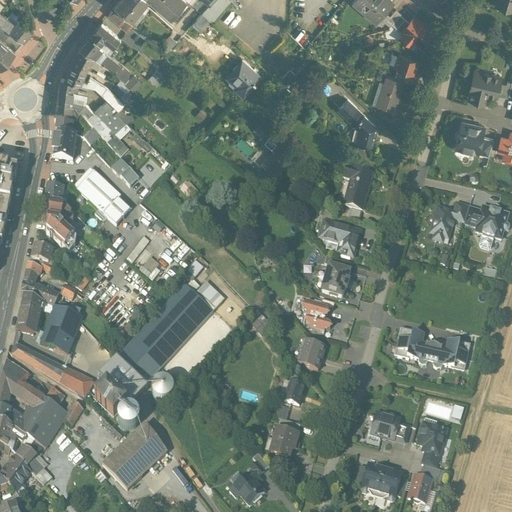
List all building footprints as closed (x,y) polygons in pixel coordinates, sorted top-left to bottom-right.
[(148,0),(119,0),(115,6),(128,17),(134,23),(136,24),(144,13),(148,8),(144,5),(148,0)] [(149,0),(171,19),(176,24),(192,6),(192,5),(196,0),(203,0),(209,5),(213,0),(149,0)] [(213,0),(209,5),(201,14),(212,24),(232,0),(213,0)] [(353,0),(352,2),(376,23),(385,13),(394,3),(390,0),(353,0)] [(511,0),(497,0),(496,6),(511,10),(511,0)] [(115,6),(107,15),(128,31),(134,23),(128,17),(115,6)] [(390,18),(387,21),(392,25),(399,16),(400,15),(396,11),(390,18)] [(20,19),(15,25),(11,21),(0,12),(0,24),(9,32),(23,42),(33,30),(20,19)] [(390,18),(385,13),(376,23),(381,27),(387,21),(390,18)] [(19,16),(16,15),(11,21),(15,25),(20,19),(19,16)] [(200,15),(192,25),(199,31),(208,20),(200,15)] [(408,24),(399,16),(392,25),(401,33),(402,32),(408,24)] [(421,24),(414,18),(408,24),(402,32),(405,35),(403,37),(411,45),(413,42),(420,48),(432,34),(425,28),(427,27),(422,22),(421,24)] [(0,24),(0,38),(15,51),(23,42),(9,32),(0,24)] [(100,24),(79,49),(89,55),(95,47),(98,49),(104,41),(111,47),(113,48),(120,39),(100,24)] [(159,45),(166,51),(175,41),(168,35),(159,45)] [(0,67),(1,68),(15,51),(0,38),(0,67)] [(111,47),(104,41),(98,49),(91,57),(99,62),(105,66),(117,75),(122,67),(105,54),(111,47)] [(95,47),(89,55),(79,49),(72,64),(87,70),(90,63),(102,71),(105,66),(99,62),(91,57),(98,49),(95,47)] [(161,74),(138,52),(129,61),(153,83),(161,74)] [(419,62),(398,55),(394,67),(397,68),(414,74),(415,74),(419,62)] [(240,59),(235,65),(236,67),(226,77),(237,87),(235,89),(243,97),(254,84),(255,85),(257,84),(253,81),(258,75),(240,59)] [(87,70),(72,64),(64,81),(78,84),(95,88),(105,97),(106,98),(112,104),(118,110),(124,105),(107,88),(89,77),(87,82),(83,80),(87,70)] [(414,74),(397,68),(396,74),(412,79),(414,74)] [(500,78),(475,72),(472,84),(471,84),(470,86),(471,87),(470,91),(471,91),(469,99),(486,103),(487,95),(495,97),(500,78)] [(412,79),(396,74),(394,79),(404,82),(411,85),(412,79)] [(394,79),(386,77),(377,106),(392,111),(397,96),(399,97),(404,82),(394,79)] [(64,81),(61,80),(59,88),(57,103),(71,106),(73,97),(86,100),(87,94),(77,92),(78,84),(64,81)] [(130,88),(122,80),(116,86),(126,93),(130,88)] [(106,98),(105,97),(99,103),(106,109),(112,104),(106,98)] [(376,128),(347,101),(338,110),(359,130),(356,142),(372,146),(376,128)] [(71,106),(57,103),(54,122),(56,123),(55,131),(72,134),(73,124),(69,123),(70,118),(77,121),(80,114),(74,106),(71,106)] [(107,128),(95,115),(95,116),(92,113),(84,119),(107,145),(116,138),(118,141),(127,133),(128,134),(130,132),(117,119),(107,128)] [(484,127),(461,122),(459,132),(458,132),(456,134),(455,136),(455,138),(456,141),(457,141),(455,149),(478,155),(482,137),(484,127)] [(259,150),(264,156),(270,151),(271,152),(278,146),(260,125),(250,134),(261,148),(259,150)] [(93,130),(84,139),(91,147),(101,139),(93,130)] [(72,134),(55,131),(51,157),(72,160),(73,152),(76,152),(78,140),(75,140),(75,135),(72,134)] [(511,133),(510,133),(508,140),(501,138),(497,151),(504,153),(509,162),(511,160),(511,133)] [(494,140),(482,137),(478,155),(489,157),(494,140)] [(146,175),(156,171),(151,160),(141,165),(146,175)] [(122,164),(113,172),(117,176),(126,168),(122,164)] [(15,170),(0,166),(0,201),(8,203),(8,202),(15,170)] [(372,176),(355,171),(354,172),(346,169),(343,180),(352,182),(350,183),(349,184),(349,186),(349,188),(350,190),(348,189),(344,202),(346,203),(344,207),(351,209),(352,208),(362,210),(372,176)] [(107,185),(95,174),(77,192),(99,212),(107,220),(117,229),(131,213),(119,203),(122,199),(113,190),(115,188),(109,182),(107,185)] [(54,185),(54,187),(47,186),(45,202),(51,203),(61,205),(64,186),(54,185)] [(0,243),(1,244),(1,243),(2,243),(10,203),(8,202),(8,203),(0,201),(0,243)] [(61,205),(51,203),(49,219),(61,221),(60,225),(71,235),(74,216),(61,205)] [(469,209),(456,205),(454,215),(452,222),(464,225),(469,209)] [(481,212),(469,209),(464,225),(464,226),(476,230),(481,213),(481,212)] [(508,216),(482,209),(481,212),(481,213),(476,230),(475,234),(482,236),(482,239),(493,242),(494,239),(501,241),(503,232),(505,233),(507,232),(509,231),(509,229),(509,227),(507,225),(506,225),(508,216)] [(454,215),(438,210),(434,226),(431,227),(430,231),(431,233),(431,234),(435,235),(434,239),(435,242),(440,243),(442,242),(443,238),(447,239),(450,230),(452,228),(453,227),(453,224),(452,223),(452,222),(454,215)] [(335,220),(325,211),(321,227),(323,227),(333,230),(335,220)] [(84,218),(78,212),(74,216),(81,222),(84,218)] [(107,220),(99,212),(95,217),(103,225),(107,220)] [(61,221),(49,219),(45,239),(67,258),(74,250),(76,240),(71,235),(60,225),(61,221)] [(360,234),(334,226),(333,230),(323,227),(320,240),(340,246),(338,255),(342,257),(346,258),(353,260),(360,234)] [(52,250),(35,246),(32,260),(44,263),(49,264),(52,250)] [(339,264),(330,261),(327,259),(324,267),(330,269),(337,271),(339,264)] [(159,267),(150,260),(143,269),(152,276),(159,267)] [(53,268),(44,263),(41,262),(38,268),(41,269),(49,274),(53,268)] [(38,268),(28,264),(26,273),(38,277),(41,269),(38,268)] [(484,268),(482,276),(495,279),(496,271),(484,268)] [(337,271),(330,269),(323,294),(330,296),(330,297),(337,299),(337,298),(342,300),(344,291),(346,292),(348,283),(347,283),(349,274),(337,271)] [(87,278),(78,290),(82,292),(91,280),(87,278)] [(33,284),(24,281),(21,294),(25,296),(32,299),(32,298),(37,289),(31,287),(33,284)] [(79,294),(65,287),(60,297),(72,302),(74,297),(75,295),(77,297),(79,294)] [(116,360),(146,387),(213,314),(184,287),(116,360)] [(51,295),(37,289),(32,298),(44,304),(54,308),(56,302),(58,300),(51,295)] [(32,299),(25,296),(22,306),(41,309),(40,310),(43,311),(44,304),(32,298),(32,299)] [(335,305),(322,301),(321,307),(327,309),(327,310),(333,312),(335,305)] [(70,308),(56,302),(54,308),(55,309),(67,314),(70,308)] [(321,307),(306,303),(306,305),(302,307),(302,310),(303,313),(303,315),(310,317),(310,318),(306,320),(305,323),(307,326),(310,327),(309,329),(324,334),(324,331),(327,332),(330,331),(331,327),(329,323),(323,322),(324,319),(328,317),(328,314),(327,311),(327,310),(327,309),(321,307)] [(41,309),(22,306),(17,331),(33,335),(35,328),(36,328),(40,310),(41,309)] [(67,314),(55,309),(41,346),(68,357),(82,320),(67,314)] [(424,336),(400,331),(398,340),(399,340),(397,350),(396,350),(394,357),(408,361),(409,359),(418,361),(418,364),(420,366),(422,367),(425,366),(427,365),(428,363),(429,362),(432,363),(433,364),(433,367),(434,369),(436,370),(439,370),(441,369),(442,366),(452,368),(454,359),(456,359),(459,344),(448,341),(446,350),(439,348),(438,348),(436,347),(432,346),(429,346),(422,345),(424,336)] [(325,348),(302,342),(296,365),(319,371),(325,348)] [(94,384),(14,346),(12,354),(79,396),(84,402),(94,384)] [(148,389),(146,387),(116,360),(99,378),(108,387),(127,406),(129,408),(148,389)] [(57,409),(3,374),(0,386),(11,393),(34,408),(51,419),(53,415),(57,409)] [(172,399),(174,393),(172,388),(168,384),(163,383),(157,384),(153,388),(152,393),(154,399),(158,403),(163,404),(168,403),(172,399)] [(11,393),(0,386),(0,385),(0,399),(8,401),(11,393)] [(305,390),(289,385),(283,404),(299,409),(305,390)] [(108,387),(95,399),(96,400),(95,401),(96,402),(97,401),(114,418),(127,406),(108,387)] [(8,401),(0,399),(0,421),(7,424),(11,413),(12,411),(5,409),(8,401)] [(463,420),(467,408),(458,405),(454,418),(463,420)] [(51,419),(34,408),(29,414),(33,417),(28,424),(22,434),(35,444),(51,419)] [(137,425),(138,420),(137,415),(133,411),(128,410),(124,411),(120,415),(119,420),(120,425),(124,428),(129,430),(134,428),(137,425)] [(295,414),(282,410),(279,421),(283,422),(292,425),(295,414)] [(28,424),(13,414),(11,413),(7,424),(22,434),(28,424)] [(400,421),(377,414),(372,431),(370,431),(368,437),(379,440),(380,438),(393,442),(394,441),(398,425),(400,421)] [(51,419),(35,444),(43,449),(45,451),(63,423),(53,415),(51,419)] [(7,424),(0,421),(0,446),(10,450),(12,452),(16,439),(31,450),(35,444),(22,434),(7,424)] [(292,425),(283,422),(281,432),(298,437),(300,427),(292,425)] [(409,428),(398,425),(394,441),(405,444),(409,428)] [(146,426),(103,467),(128,492),(167,454),(146,426)] [(434,430),(423,427),(420,437),(418,438),(418,439),(417,440),(418,441),(418,442),(417,445),(424,447),(422,452),(425,453),(439,457),(444,438),(443,437),(444,431),(435,428),(434,430)] [(281,432),(278,431),(270,455),(289,461),(292,452),(294,452),(298,437),(281,432)] [(43,449),(35,444),(31,450),(32,450),(33,449),(39,453),(43,449)] [(0,446),(0,454),(1,454),(14,460),(16,457),(12,452),(10,450),(0,446)] [(36,457),(23,448),(16,457),(32,475),(43,487),(51,480),(33,460),(36,457)] [(439,457),(425,453),(422,466),(435,470),(439,457)] [(269,469),(258,456),(253,461),(257,465),(264,473),(269,469)] [(14,460),(7,470),(16,477),(14,479),(22,485),(32,475),(16,457),(14,460)] [(257,465),(251,470),(253,472),(249,476),(254,482),(258,478),(259,479),(265,474),(264,473),(257,465)] [(385,470),(369,466),(367,470),(362,488),(362,487),(361,488),(362,488),(361,491),(362,494),(365,495),(368,494),(369,492),(378,494),(385,470)] [(367,470),(361,468),(356,486),(362,487),(362,488),(367,470)] [(16,477),(7,470),(0,478),(0,479),(9,486),(14,479),(16,477)] [(401,475),(385,470),(378,494),(387,497),(387,499),(388,502),(392,503),(395,501),(396,498),(396,497),(395,497),(400,480),(401,475)] [(249,476),(248,476),(229,493),(236,500),(240,497),(249,508),(264,495),(254,482),(249,476)] [(432,482),(415,476),(408,500),(413,501),(415,504),(417,505),(420,503),(425,505),(432,482)] [(0,496),(0,487),(2,487),(3,490),(6,488),(7,490),(11,489),(9,486),(0,479),(0,496)] [(407,482),(400,480),(395,497),(396,497),(402,499),(407,482)]
